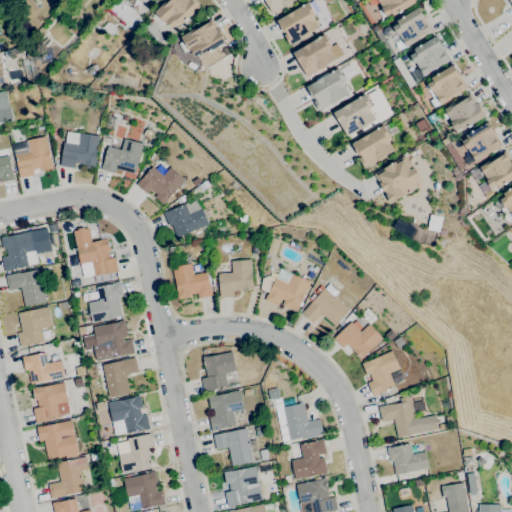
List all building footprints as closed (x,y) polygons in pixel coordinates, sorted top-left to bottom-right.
[(172,28),(168,23),(166,25),(154,12),(166,0),(194,0),(199,5),(198,6),(199,7),(180,25),(178,23),(172,28)] [(272,14),(263,0),(292,0),(291,1),(292,3),(286,7),(285,6),(272,14)] [(382,18),(378,11),(382,8),(379,2),(371,7),(367,0),(414,0),(415,2),(393,16),(391,12),(382,18)] [(289,45),(283,35),(286,34),(285,32),(284,33),(276,21),(308,2),(315,15),(312,17),(318,27),(309,33),(310,34),(305,38),(304,36),(289,45)] [(399,51),(399,50),(397,49),(395,46),(395,44),(395,43),(401,39),(398,34),(397,35),(392,27),(398,24),(396,21),(418,8),(422,14),(423,13),(427,20),(426,21),(432,30),(399,51)] [(195,57),(191,51),(190,52),(181,37),(211,18),(217,28),(218,27),(223,34),(221,35),(226,41),(204,55),(202,53),(195,57)] [(173,36),(168,30),(171,28),(173,29),(179,24),(182,28),(173,36)] [(307,77),(293,53),(324,34),(332,47),(328,48),(335,59),(326,65),(327,66),(321,70),(320,69),(307,77)] [(418,77),(414,71),(419,68),(415,63),(414,63),(409,56),(415,52),(413,49),(435,36),(436,37),(437,37),(445,49),(444,50),(450,60),(423,76),(422,74),(418,77)] [(433,108),(429,101),(432,99),(424,86),(432,81),(431,78),(453,65),(457,72),(458,71),(462,78),(461,78),(467,88),(440,104),(440,103),(433,108)] [(319,111),(313,102),(316,100),(315,98),(313,99),(306,87),(316,81),(315,79),(326,72),(328,74),(338,68),(345,81),(341,83),(348,94),(339,99),(340,100),(334,104),(333,103),(319,111)] [(0,120),(0,92),(5,91),(11,118),(0,120)] [(455,131),(450,123),(451,122),(448,117),(444,120),(440,112),(470,93),(476,103),(477,103),(484,115),(483,115),(484,117),(462,130),(460,127),(455,131)] [(347,137),(333,113),(364,94),(372,107),(369,109),(375,119),(366,124),(368,126),(361,130),(360,129),(347,137)] [(466,165),(463,159),(470,155),(467,149),(466,149),(461,142),(467,138),(465,135),(487,122),(491,129),(493,128),(497,135),(496,136),(502,145),(475,162),(474,160),(466,165)] [(364,168),(358,158),(361,157),(360,155),(359,156),(351,144),(383,125),(390,137),(387,139),(393,150),(385,156),(386,157),(379,161),(378,160),(364,168)] [(93,169),(82,167),(83,164),(75,163),(74,168),(59,166),(63,143),(65,143),(66,132),(79,134),(80,133),(99,136),(93,169)] [(19,178),(14,154),(29,152),(26,140),(45,137),(49,158),(51,158),(53,169),(41,171),(40,168),(33,170),(34,175),(19,178)] [(134,174),(116,169),(114,173),(100,170),(107,146),(120,150),(123,139),(142,144),(134,174)] [(0,182),(0,151),(7,150),(13,180),(0,182)] [(491,188),(486,180),(487,179),(479,167),(505,151),(511,160),(511,159),(511,179),(498,188),(496,185),(491,188)] [(390,204),(385,195),(387,195),(385,191),(384,192),(373,174),(404,156),(411,168),(415,169),(419,175),(417,179),(413,181),(417,188),(390,204)] [(139,178),(136,176),(147,160),(150,162),(139,178)] [(162,204),(154,197),(156,194),(150,190),(146,194),(136,185),(152,166),(162,175),(170,167),(184,180),(162,204)] [(201,190),(198,186),(205,181),(208,185),(201,190)] [(511,218),(509,221),(506,221),(504,218),(505,215),(509,212),(506,207),(505,208),(499,200),(505,196),(503,194),(511,187),(511,218)] [(176,237),(171,224),(168,225),(163,213),(184,204),(185,205),(198,200),(208,224),(176,237)] [(438,231),(428,230),(431,215),(441,216),(438,231)] [(391,229),(416,242),(422,230),(397,217),(391,229)] [(50,233),(48,225),(56,224),(57,231),(50,233)] [(96,283),(94,274),(83,276),(81,264),(79,264),(72,231),(77,230),(77,229),(84,228),(84,229),(88,228),(91,242),(108,238),(110,250),(107,251),(109,258),(114,257),(117,271),(113,272),(114,279),(96,283)] [(4,271),(2,257),(7,256),(6,248),(3,249),(0,237),(33,231),(36,250),(35,250),(38,263),(27,265),(28,266),(4,271)] [(319,241),(314,237),(318,233),(322,237),(319,241)] [(277,246),(270,244),(272,238),(279,240),(277,246)] [(173,257),(172,253),(169,253),(169,247),(181,245),(182,250),(177,251),(178,257),(173,257)] [(178,299),(172,267),(181,265),(180,259),(183,259),(183,258),(189,256),(193,275),(206,272),(207,274),(208,273),(211,283),(209,283),(212,295),(198,298),(197,292),(189,294),(189,297),(178,299)] [(219,298),(217,274),(231,273),(230,261),(250,260),(252,290),(233,291),(233,297),(219,298)] [(297,312),(282,306),(284,300),(281,299),(278,306),(264,300),(266,294),(268,294),(275,279),(280,269),(292,275),(292,274),(310,282),(298,307),(299,307),(297,312)] [(24,306),(20,287),(8,290),(5,275),(20,272),(20,274),(39,270),(45,302),(24,306)] [(91,322),(87,303),(99,301),(96,287),(120,282),(123,296),(118,298),(122,316),(91,322)] [(335,326),(321,313),(312,323),(301,313),(310,302),(311,303),(324,288),(349,310),(335,326)] [(19,347),(17,333),(22,332),(18,313),(47,307),(51,326),(40,328),(43,342),(19,347)] [(110,358),(110,355),(98,358),(92,327),(124,320),(127,336),(122,337),(123,341),(131,339),(134,353),(110,358)] [(360,359),(352,351),(353,351),(346,344),(342,348),(333,339),(350,322),(352,324),(355,320),(362,327),(358,330),(360,332),(368,324),(382,338),(360,359)] [(397,348),(393,341),(399,337),(404,343),(397,348)] [(372,397),(366,383),(372,380),(369,374),(366,375),(361,363),(366,361),(391,350),(399,369),(389,373),(394,386),(378,393),(378,394),(372,397)] [(203,392),(200,378),(206,377),(202,357),(231,351),(235,371),(224,373),(227,387),(203,392)] [(30,384),(27,370),(24,371),(21,357),(44,352),(45,354),(55,352),(57,361),(60,361),(64,377),(30,384)] [(108,397),(102,364),(135,357),(138,372),(125,374),(129,393),(108,397)] [(75,368),(82,366),(84,375),(77,377),(75,368)] [(75,388),(73,379),(81,378),(82,386),(75,388)] [(35,423),(32,409),(38,408),(36,400),(33,401),(31,388),(41,386),(41,387),(63,382),(67,402),(71,401),(73,411),(69,412),(69,413),(58,416),(58,418),(35,423)] [(211,431),(208,417),(214,415),(213,408),(210,409),(207,396),(213,395),(213,396),(239,390),(243,410),(232,412),(235,426),(211,431)] [(114,435),(107,403),(134,398),(134,396),(140,395),(142,408),(139,408),(141,416),(146,415),(149,429),(114,435)] [(97,411),(95,403),(104,401),(106,409),(97,411)] [(397,438),(393,419),(381,421),(378,406),(393,403),(393,404),(411,401),(414,414),(417,414),(418,418),(434,415),(437,430),(397,438)] [(289,440),(282,408),(303,403),(307,422),(319,419),(323,435),(306,439),(306,436),(289,440)] [(47,460),(43,440),(39,441),(36,427),(70,420),(78,456),(66,459),(65,456),(47,460)] [(231,466),(227,447),(215,449),(212,435),(245,428),(252,462),(231,466)] [(121,474),(118,455),(129,453),(126,438),(150,434),(153,447),(148,448),(151,468),(121,474)] [(295,480),(291,461),(302,458),(299,444),(322,439),(325,453),(318,455),(318,459),(323,458),(326,473),(295,480)] [(395,475),(392,461),(389,462),(386,447),(389,447),(390,448),(410,444),(412,454),(425,451),(428,469),(395,475)] [(261,460),(259,451),(266,449),(267,459),(261,460)] [(79,463),(78,457),(85,455),(86,461),(79,463)] [(481,465),(476,461),(479,456),(485,460),(481,465)] [(50,498),(47,485),(60,482),(56,463),(77,459),(84,491),(50,498)] [(259,473),(258,466),(265,464),(267,471),(259,473)] [(227,507),(224,492),(230,491),(228,484),(225,485),(223,473),(255,466),(262,499),(227,507)] [(130,511),(123,479),(155,472),(157,484),(155,484),(156,492),(161,490),(164,504),(130,511)] [(469,495),(466,474),(474,473),(477,494),(469,495)] [(114,487),(112,479),(119,477),(121,485),(114,487)] [(327,511),(312,511),(311,502),(299,504),(295,484),(319,480),(318,479),(325,478),(328,498),(335,497),(337,510),(327,511)] [(416,487),(414,479),(422,478),(424,485),(416,487)] [(448,511),(445,496),(441,496),(440,486),(463,482),(467,511),(448,511)] [(53,511),(52,503),(75,498),(78,511),(89,510),(89,511),(53,511)] [(392,511),(392,509),(411,505),(412,511),(415,511),(413,503),(419,502),(421,511),(392,511)]
